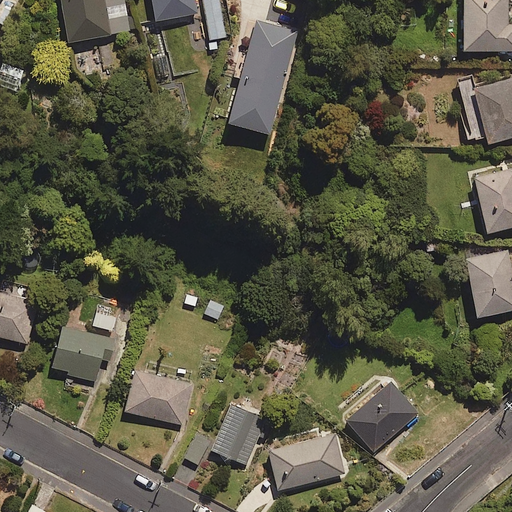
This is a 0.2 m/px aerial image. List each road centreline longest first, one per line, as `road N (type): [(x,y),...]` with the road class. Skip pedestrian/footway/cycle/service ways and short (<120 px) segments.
road 1 (residential): [(0,429),(156,511)]
road 2 (residential): [(511,413),(425,484),(405,511)]
